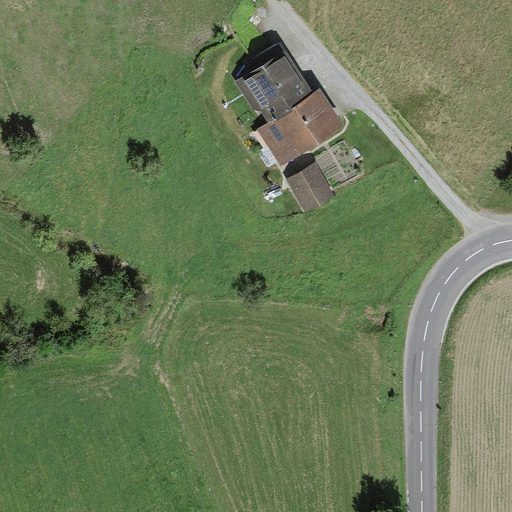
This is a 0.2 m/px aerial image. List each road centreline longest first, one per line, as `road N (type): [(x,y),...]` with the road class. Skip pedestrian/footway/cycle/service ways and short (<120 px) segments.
road 1 (residential): [(280,0),(489,237)]
road 2 (tertiary): [(489,237),(459,260),(425,316),(424,511)]
